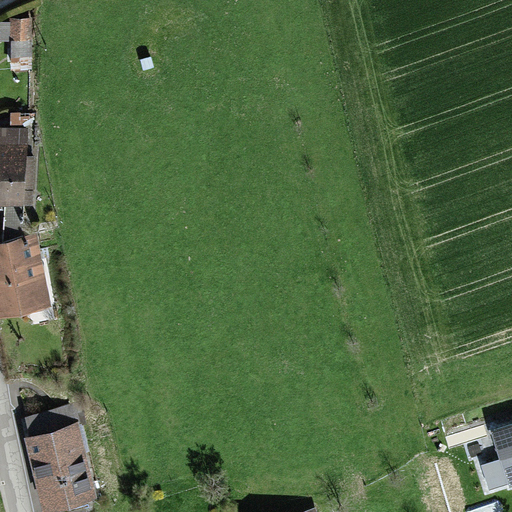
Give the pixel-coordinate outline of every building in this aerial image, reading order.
[(0,197),(19,199),(24,132),(0,130),(0,197)] [(29,237),(0,243),(0,308),(42,300),(29,237)] [(76,408),(22,418),(38,505),(91,496),(76,408)] [(511,425),(492,431),(501,461),(484,466),(490,487),(510,482),(511,485),(511,484),(511,425)] [(325,511),(318,487),(232,511),(325,511)]
